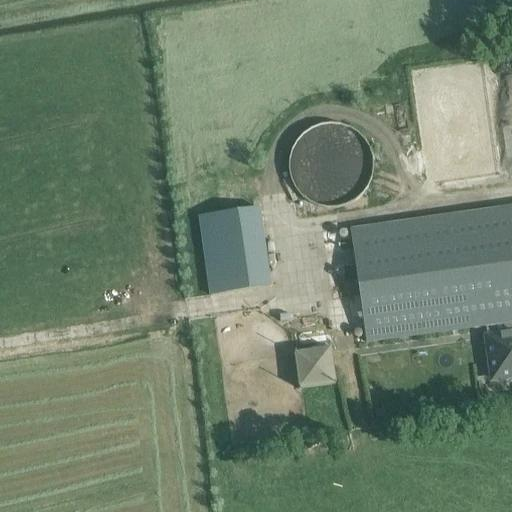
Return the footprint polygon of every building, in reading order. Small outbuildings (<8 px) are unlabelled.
[(471,119),(480,118),(477,95),(468,97),(471,119)] [(358,164),(357,158),(356,152),(354,146),(350,141),(346,137),(341,133),(336,130),(330,129),(323,128),(319,129),(315,130),(311,131),(307,133),(303,135),(300,138),(297,141),(295,145),(293,149),(291,153),(290,157),(290,161),(290,165),(291,170),(292,174),(295,179),(298,184),(303,189),(308,192),(314,194),(320,196),(326,196),(332,195),(338,193),(343,190),(348,186),(352,181),(355,176),(357,170),(358,164)] [(511,207),(351,230),(358,284),(366,343),(485,327),(511,323),(511,322),(511,207)] [(197,219),(208,297),(269,289),(259,210),(197,219)] [(511,323),(485,327),(492,379),(511,376),(511,323)] [(334,349),(296,350),(297,386),(335,385),(334,349)]
